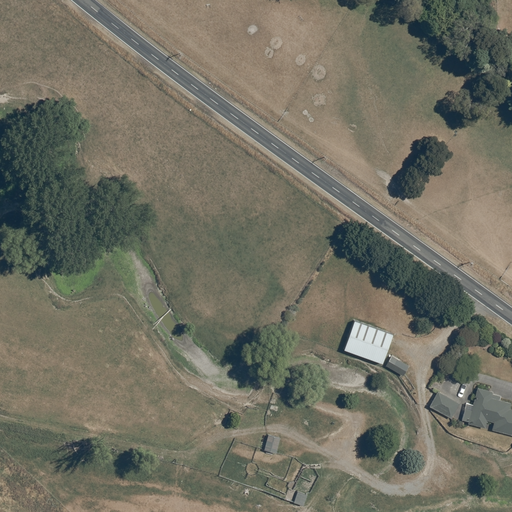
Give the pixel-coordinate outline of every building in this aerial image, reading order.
[(394,333),(355,319),(345,348),(383,362),(394,333)] [(409,364),(391,354),(385,365),(403,375),(409,364)] [(485,427),(487,420),(493,422),(492,429),(511,433),(511,408),(509,407),(510,402),(491,397),(492,391),(477,387),(473,403),(467,402),(462,421),(485,427)] [(460,402),(438,392),(431,408),(452,418),(460,402)] [(282,435),(270,432),(264,450),(276,454),(282,435)] [(308,493),(288,487),(285,499),(304,505),(308,493)]
